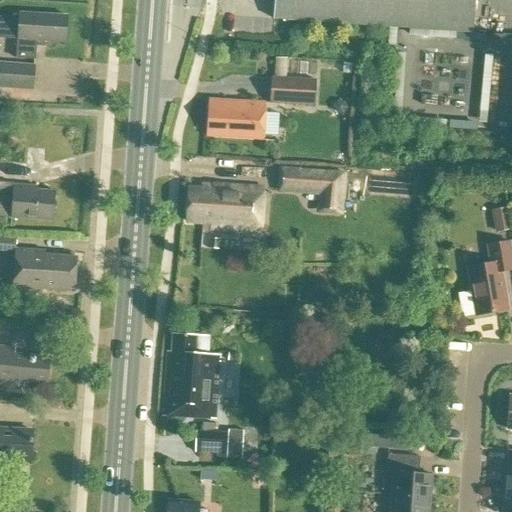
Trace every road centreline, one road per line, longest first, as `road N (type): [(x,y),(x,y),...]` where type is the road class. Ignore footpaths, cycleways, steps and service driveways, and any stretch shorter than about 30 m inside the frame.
road 1 (secondary): [(115,511),(152,0)]
road 2 (residential): [(467,511),(479,352),(511,354)]
